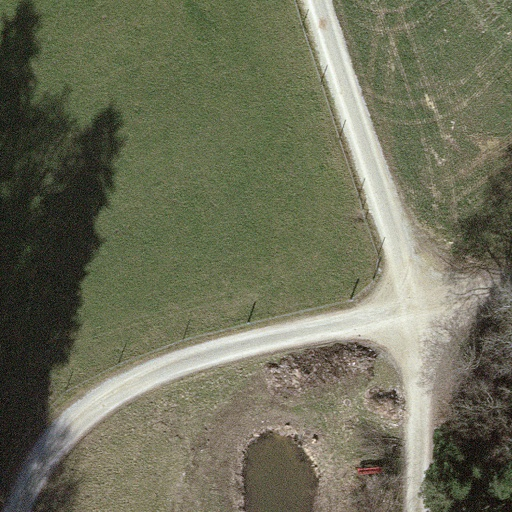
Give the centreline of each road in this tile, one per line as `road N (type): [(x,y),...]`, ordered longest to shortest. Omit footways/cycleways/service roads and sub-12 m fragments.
road 1 (track): [(413,304),(164,365),(89,406),(27,470),(14,511)]
road 2 (track): [(413,304),(318,0)]
road 3 (track): [(419,511),(413,304)]
